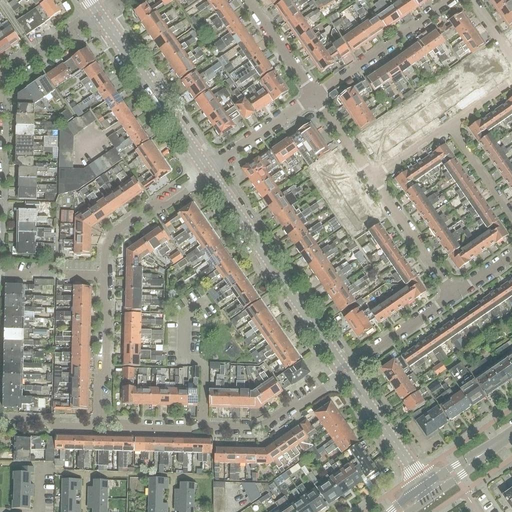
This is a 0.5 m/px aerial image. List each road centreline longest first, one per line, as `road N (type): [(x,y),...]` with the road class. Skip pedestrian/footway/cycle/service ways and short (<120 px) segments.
road 1 (residential): [(97,422),(257,426),(334,383)]
road 2 (tertiary): [(345,372),(208,172)]
road 3 (tertiary): [(208,172),(98,13)]
road 4 (residential): [(313,96),(452,0)]
road 5 (residential): [(97,422),(97,385),(105,374),(103,276)]
road 6 (residential): [(452,296),(371,178)]
road 7 (residential): [(103,276),(111,234),(197,183)]
road 8 (tertiary): [(424,486),(345,372)]
road 9 (residential): [(345,372),(452,296)]
road 10 (residential): [(208,172),(313,96)]
road 11 (unclassified): [(0,82),(98,13)]
